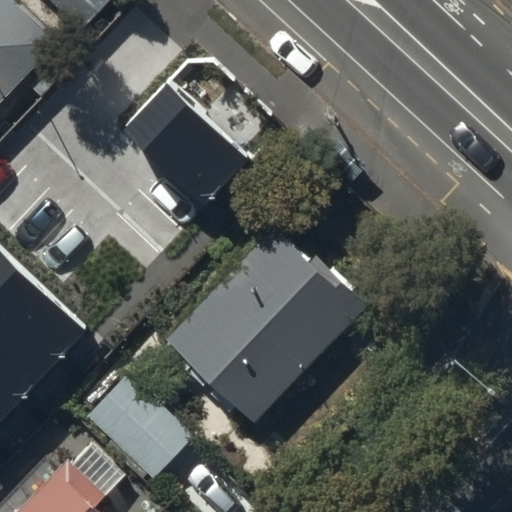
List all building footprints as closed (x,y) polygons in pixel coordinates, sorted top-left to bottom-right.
[(0,0),(0,88),(55,32),(21,0),(0,0)] [(94,0),(61,0),(80,17),(94,0)] [(251,157),(169,81),(127,125),(208,202),(251,157)] [(364,295),(272,212),(163,331),(255,414),(364,295)] [(0,417),(83,328),(0,250),(0,417)] [(129,360),(87,404),(113,428),(107,435),(147,473),(194,423),(129,360)] [(105,486),(68,452),(10,511),(111,511),(95,496),(105,486)]
